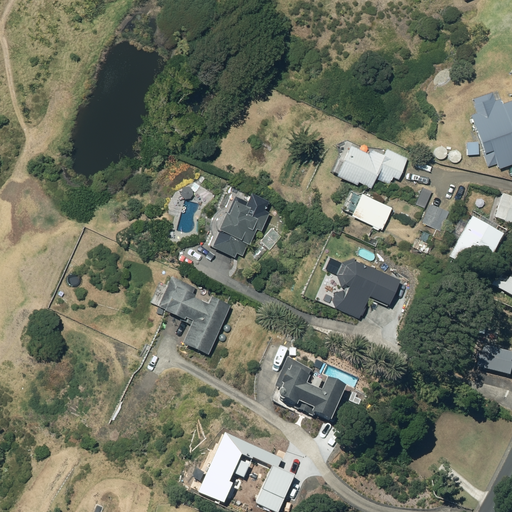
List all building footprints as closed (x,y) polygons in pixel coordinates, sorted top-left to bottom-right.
[(489,109),(485,100),(475,104),(473,104),(473,105),(476,113),(475,114),(469,116),(489,172),(511,164),(511,102),(511,101),(502,104),(489,109)] [(477,142),(465,143),(466,156),(478,155),(477,142)] [(333,177),(354,186),(355,183),(369,189),(373,179),(388,185),(391,178),(396,180),(405,159),(384,149),(381,156),(366,150),(364,155),(347,147),(333,177)] [(427,195),(420,193),(415,207),(422,210),(427,195)] [(502,221),(502,222),(511,225),(511,196),(502,193),(502,194),(498,193),(493,206),(497,208),(494,218),(502,221)] [(208,247),(232,258),(234,254),(241,257),(253,229),(258,232),(266,214),(262,211),(266,203),(248,194),(241,208),(229,202),(223,215),(221,214),(213,230),(216,232),(208,247)] [(391,208),(359,194),(348,217),(380,231),(391,208)] [(448,212),(429,205),(421,224),(440,232),(448,212)] [(471,217),(448,258),(470,270),(481,250),(489,255),(500,234),(494,231),(496,226),(481,217),(478,222),(471,217)] [(415,239),(411,248),(426,254),(430,246),(415,239)] [(340,264),(335,275),(339,287),(343,289),(342,290),(334,294),(330,301),(333,308),(357,319),(358,316),(360,317),(365,305),(363,304),(367,297),(386,305),(397,281),(357,264),(355,259),(353,258),(340,264)] [(213,292),(170,272),(155,304),(194,323),(182,346),(207,358),(234,306),(212,295),(213,292)] [(511,277),(510,276),(502,292),(511,297),(511,277)] [(477,366),(510,374),(511,367),(511,361),(511,359),(511,351),(484,344),(482,354),(480,354),(477,366)] [(348,383),(328,374),(322,387),(309,382),(312,375),(311,374),(313,369),(288,357),(275,385),(280,388),(279,392),(280,396),(286,401),(295,405),(294,406),(313,415),(314,413),(330,421),(348,383)] [(48,437),(35,428),(22,448),(36,457),(48,437)]
